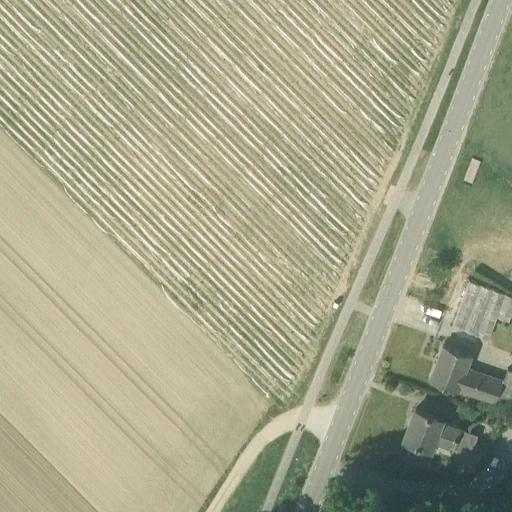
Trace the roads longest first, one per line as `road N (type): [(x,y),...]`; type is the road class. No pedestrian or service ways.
road 1 (tertiary): [(310,511),(500,0)]
road 2 (track): [(337,431),(302,415),(269,430),(212,511)]
